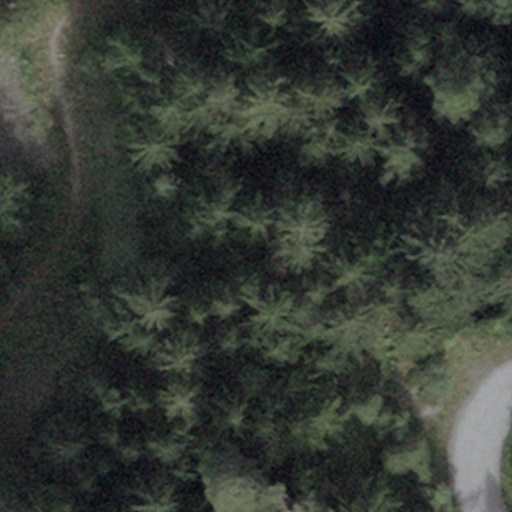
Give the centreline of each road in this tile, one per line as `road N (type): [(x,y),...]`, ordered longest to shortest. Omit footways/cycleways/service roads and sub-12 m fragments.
road 1 (track): [(0,343),(35,288),(55,233),(45,69),(60,35),(94,7),(118,0)]
road 2 (track): [(484,511),(472,463),(485,421),(511,391)]
